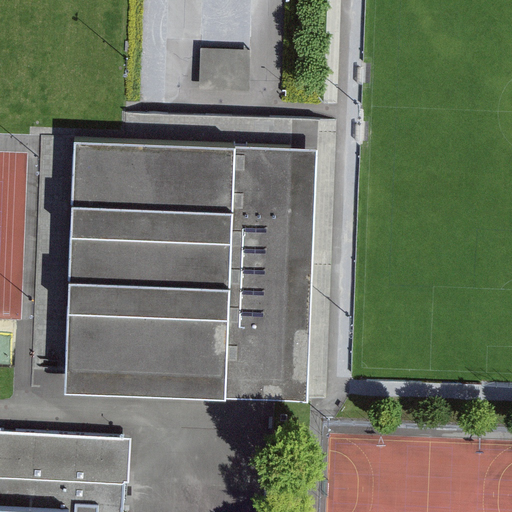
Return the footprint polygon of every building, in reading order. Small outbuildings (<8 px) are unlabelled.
[(202,45),(201,86),(250,87),(251,46),(202,45)] [(315,152),(49,141),(38,379),(304,391),(315,152)] [(8,158),(9,195),(24,195),(23,158),(8,158)] [(10,227),(10,270),(21,270),(21,227),(10,227)] [(132,511),(134,484),(7,478),(5,511),(132,511)]
